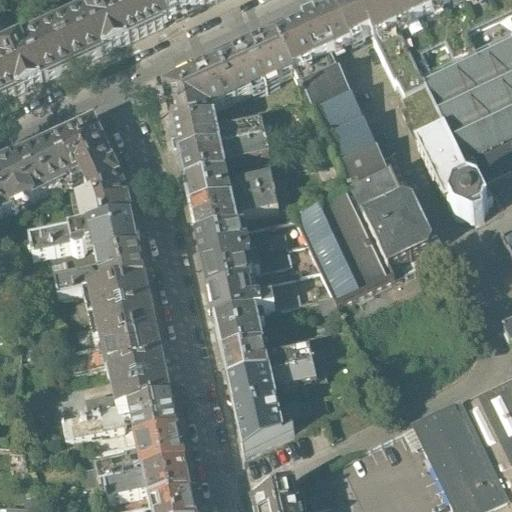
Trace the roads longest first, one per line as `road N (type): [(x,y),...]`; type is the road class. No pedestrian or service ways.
road 1 (residential): [(226,511),(155,193),(111,88)]
road 2 (residential): [(298,0),(111,88)]
road 3 (residential): [(111,88),(0,140)]
